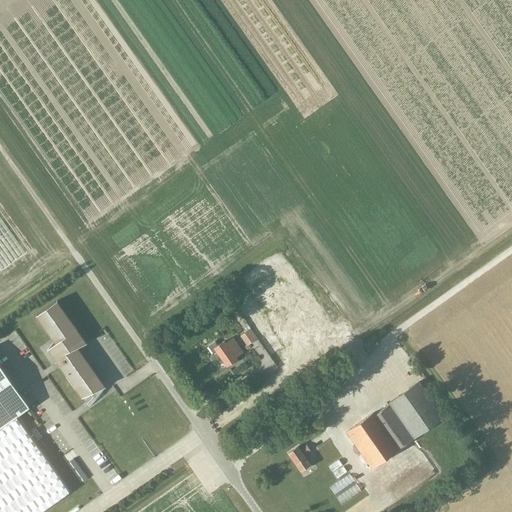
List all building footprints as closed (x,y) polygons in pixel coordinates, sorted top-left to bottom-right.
[(278,336),(401,251),(329,148),(206,233),(278,336)] [(57,301),(36,316),(56,344),(48,350),(82,398),(103,382),(79,348),(87,342),(57,301)] [(250,328),(240,336),(247,345),(257,338),(250,328)] [(242,354),(236,346),(232,340),(225,345),(223,341),(217,346),(214,342),(213,342),(214,342),(208,346),(212,353),(216,351),(226,366),(236,360),(235,359),(242,354)] [(0,369),(0,429),(15,419),(28,409),(0,369)] [(358,391),(369,382),(365,377),(354,385),(358,391)] [(387,403),(389,405),(412,439),(444,417),(418,381),(387,403)] [(356,393),(342,399),(347,410),(360,404),(356,393)] [(399,449),(412,439),(389,405),(375,415),(399,449)] [(90,412),(93,416),(101,410),(97,406),(90,412)] [(93,420),(100,430),(120,418),(114,408),(93,420)] [(399,449),(375,415),(374,413),(345,433),(370,469),(399,449)] [(15,419),(0,429),(0,511),(41,511),(68,493),(15,419)] [(303,456),(310,451),(306,445),(299,450),(297,447),(287,453),(300,471),(309,465),(303,456)]
